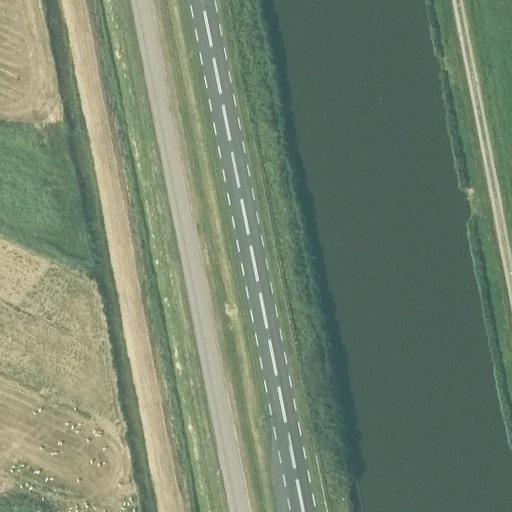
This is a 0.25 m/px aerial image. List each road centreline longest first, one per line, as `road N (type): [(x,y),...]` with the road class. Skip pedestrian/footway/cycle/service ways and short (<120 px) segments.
road 1 (primary): [(302,511),(201,0)]
road 2 (unclassified): [(238,511),(139,0)]
